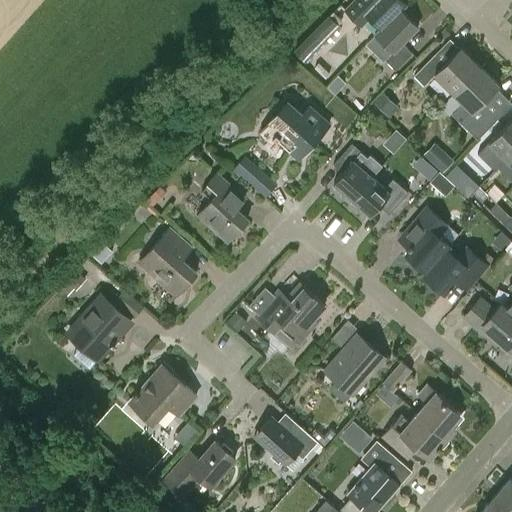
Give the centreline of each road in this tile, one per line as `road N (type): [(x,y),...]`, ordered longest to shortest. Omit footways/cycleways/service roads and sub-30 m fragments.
road 1 (residential): [(511,409),(295,222),(187,337),(244,389)]
road 2 (residential): [(430,511),(511,418)]
